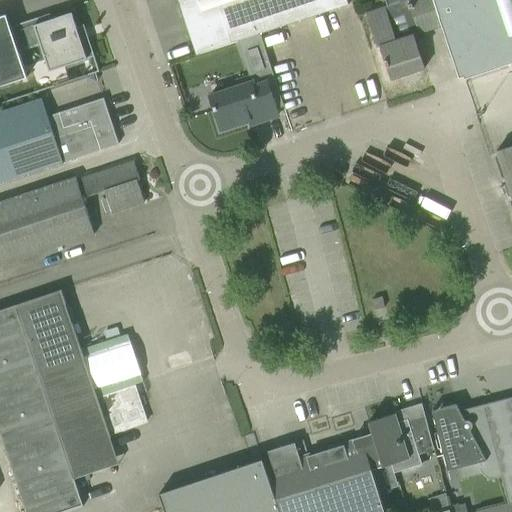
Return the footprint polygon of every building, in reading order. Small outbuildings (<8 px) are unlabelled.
[(177,0),(195,54),(195,55),(238,41),(258,34),(328,11),(347,5),(345,0),(177,0)] [(441,25),(438,16),(432,0),(405,0),(384,7),(365,13),(376,48),(379,47),(390,80),(424,68),(413,35),(441,26),(441,25)] [(511,0),(432,0),(459,78),(463,76),(464,79),(511,62),(511,0)] [(31,18),(10,25),(10,27),(11,28),(10,28),(17,51),(39,44),(46,63),(49,71),(67,65),(89,58),(94,56),(83,24),(82,25),(76,28),(71,13),(52,19),(50,13),(49,12),(31,18)] [(5,15),(0,16),(0,86),(26,78),(17,51),(10,28),(11,28),(10,27),(6,28),(2,18),(6,16),(5,15)] [(237,87),(209,96),(220,130),(249,121),(250,125),(278,115),(267,83),(274,81),(268,66),(263,47),(258,34),(238,41),(249,77),(236,82),(237,87)] [(92,74),(85,76),(87,84),(95,81),(92,74)] [(118,144),(103,98),(47,116),(62,162),(118,144)] [(0,183),(63,163),(62,162),(47,116),(42,99),(0,112),(0,183)] [(511,145),(496,151),(497,153),(503,154),(511,178),(504,186),(507,196),(511,196),(511,145)] [(76,180),(83,198),(104,191),(111,213),(144,203),(137,180),(139,179),(133,161),(76,180)] [(76,177),(0,202),(0,265),(94,234),(83,198),(76,180),(76,177)] [(0,309),(0,433),(25,511),(59,511),(228,457),(219,430),(111,466),(100,436),(147,420),(135,385),(109,393),(106,384),(94,388),(61,290),(0,309)] [(384,308),(384,307),(381,297),(371,300),(374,310),(384,308)] [(511,511),(511,397),(482,405),(501,477),(507,503),(475,511),(466,511),(464,505),(449,509),(449,511),(511,511)] [(494,478),(501,477),(482,405),(459,411),(455,404),(431,410),(437,433),(434,434),(437,449),(441,448),(447,471),(478,463),(479,469),(480,472),(481,473),(482,474),(483,476),(485,477),(486,477),(488,478),(491,479),(493,479),(494,478)] [(430,451),(416,407),(368,422),(371,433),(360,437),(371,471),(391,465),(393,473),(421,464),(418,454),(430,451)] [(448,511),(448,509),(441,510),(436,511),(384,511),(371,471),(360,437),(299,456),(298,456),(315,511),(448,511)] [(315,511),(298,456),(299,456),(294,442),(267,451),(271,465),(264,467),(278,511),(315,511)] [(278,511),(264,467),(262,459),(159,494),(164,511),(278,511)]
